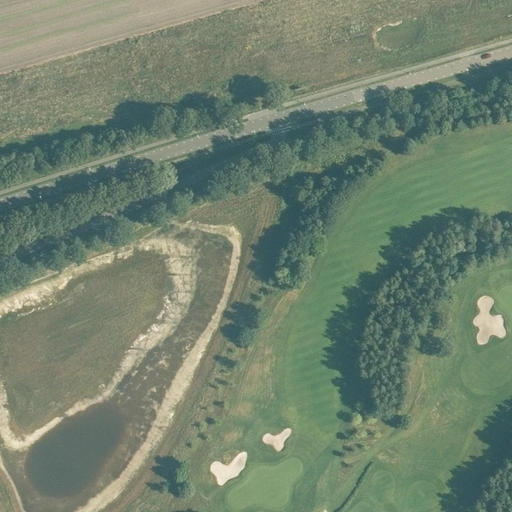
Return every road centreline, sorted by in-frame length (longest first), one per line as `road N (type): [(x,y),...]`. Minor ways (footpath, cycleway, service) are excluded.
road 1 (unclassified): [(275,120),(275,142),(0,260)]
road 2 (tertiary): [(0,204),(275,120)]
road 3 (tertiary): [(275,120),(511,52)]
